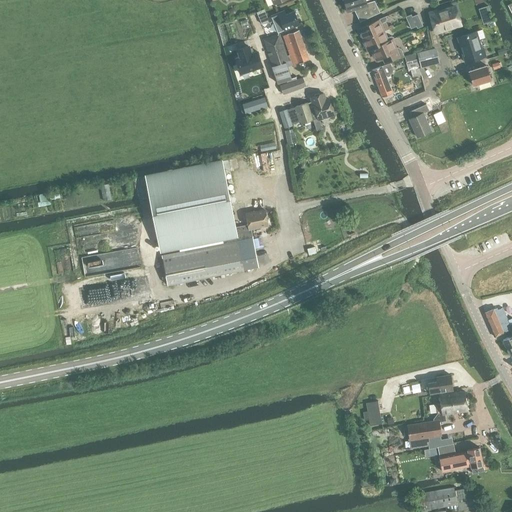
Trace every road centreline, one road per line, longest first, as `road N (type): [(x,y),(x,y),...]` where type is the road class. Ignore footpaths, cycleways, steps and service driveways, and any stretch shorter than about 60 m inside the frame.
road 1 (track): [(336,422),(416,269),(420,252),(406,226),(394,222),(354,237),(244,292),(164,311),(161,298)]
road 2 (secondary): [(0,382),(170,343),(330,279)]
road 3 (tertiary): [(327,0),(420,187)]
road 4 (secondary): [(511,186),(330,279)]
road 5 (secondary): [(330,279),(511,206)]
road 6 (track): [(0,291),(149,264),(161,298)]
road 7 (tertiary): [(511,387),(456,273)]
